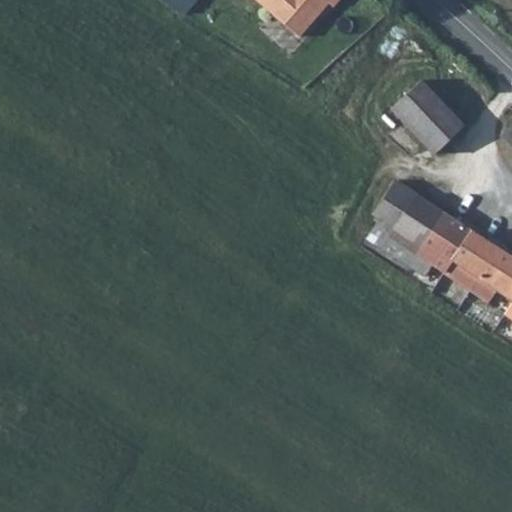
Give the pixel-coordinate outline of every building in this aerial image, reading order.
[(194,0),(168,0),(187,15),(197,2),(194,0)] [(265,0),(290,22),(309,0),(265,0)] [(408,77),(380,109),(422,147),(450,116),(408,77)] [(511,111),(506,106),(487,127),(511,150),(511,111)] [(380,176),(357,211),(361,214),(355,224),(346,234),(344,236),(350,240),(356,235),(408,272),(414,265),(428,275),(432,271),(470,297),(491,311),(500,298),(511,281),(511,265),(384,177),(380,176)] [(508,324),(511,318),(511,281),(500,298),(491,311),(508,324)]
